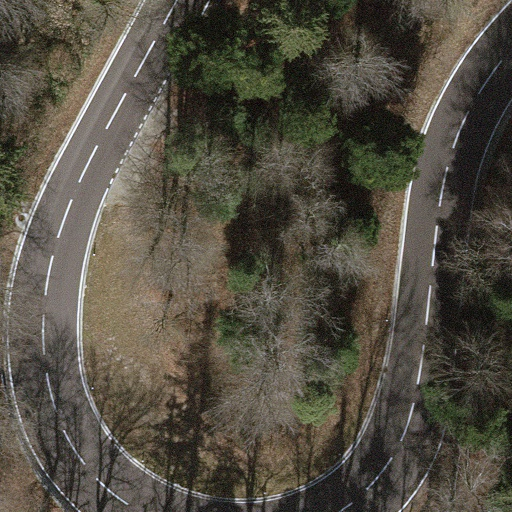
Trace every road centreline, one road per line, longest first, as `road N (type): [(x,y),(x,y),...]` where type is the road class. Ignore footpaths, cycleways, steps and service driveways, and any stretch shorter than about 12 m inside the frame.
road 1 (tertiary): [(184,511),(90,477),(39,308),(85,176),(172,0)]
road 2 (tertiary): [(511,47),(476,90),(426,374),(360,495),(338,511)]
